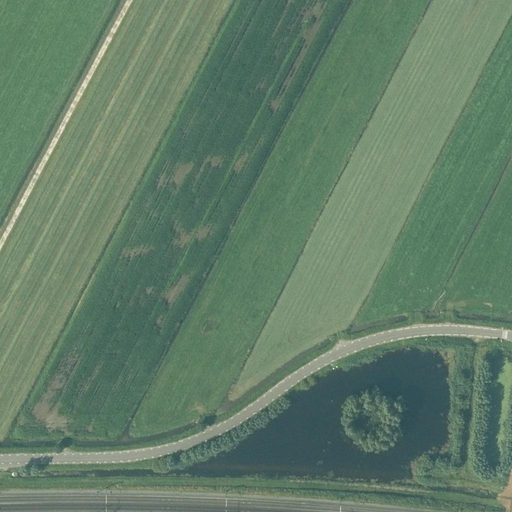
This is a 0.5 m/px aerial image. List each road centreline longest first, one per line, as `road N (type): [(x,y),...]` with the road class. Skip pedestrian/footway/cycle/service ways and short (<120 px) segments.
road 1 (tertiary): [(511,334),(423,329),(349,347),(216,430),(171,447),(0,459)]
road 2 (track): [(0,245),(128,0)]
